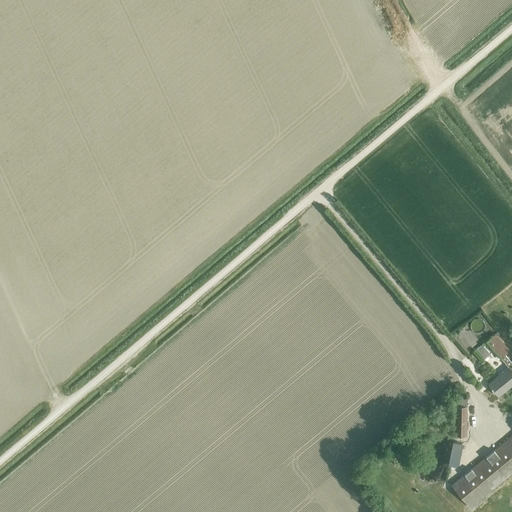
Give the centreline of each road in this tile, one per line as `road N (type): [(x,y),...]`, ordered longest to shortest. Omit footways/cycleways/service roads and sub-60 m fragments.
road 1 (unclassified): [(0,461),(319,191)]
road 2 (unclassified): [(319,191),(511,27)]
road 3 (unclassified): [(455,356),(319,191)]
